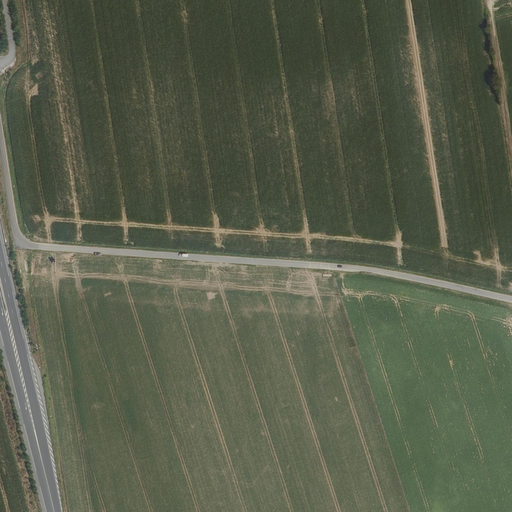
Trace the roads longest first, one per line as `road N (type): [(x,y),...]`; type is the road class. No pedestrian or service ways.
road 1 (unclassified): [(0,130),(13,218),(26,242),(367,269),(511,299)]
road 2 (primary): [(52,502),(0,256)]
road 3 (primary): [(0,310),(52,502)]
road 4 (track): [(511,165),(486,0)]
